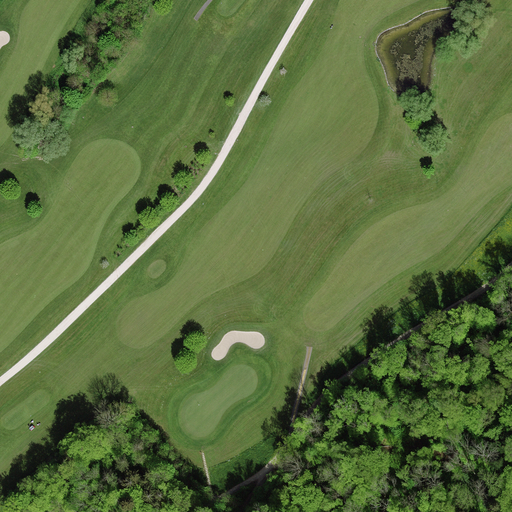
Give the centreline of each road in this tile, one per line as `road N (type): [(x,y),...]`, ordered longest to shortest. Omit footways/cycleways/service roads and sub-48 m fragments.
road 1 (track): [(310,0),(195,195),(0,382)]
road 2 (track): [(206,511),(271,471),(328,398),(511,268)]
